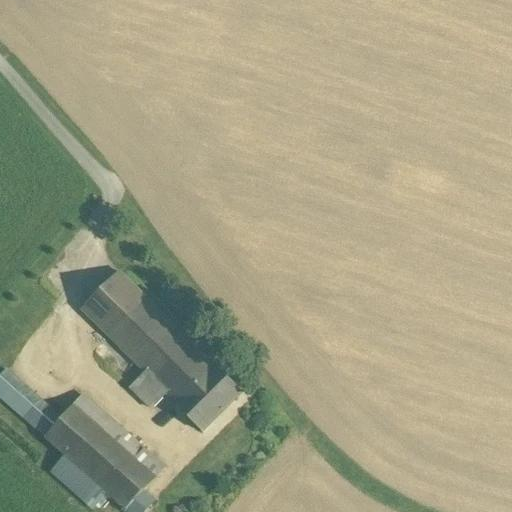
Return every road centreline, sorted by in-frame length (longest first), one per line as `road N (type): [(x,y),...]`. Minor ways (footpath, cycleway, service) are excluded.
road 1 (track): [(167,439),(47,300),(122,191),(0,54)]
road 2 (track): [(122,191),(240,0)]
